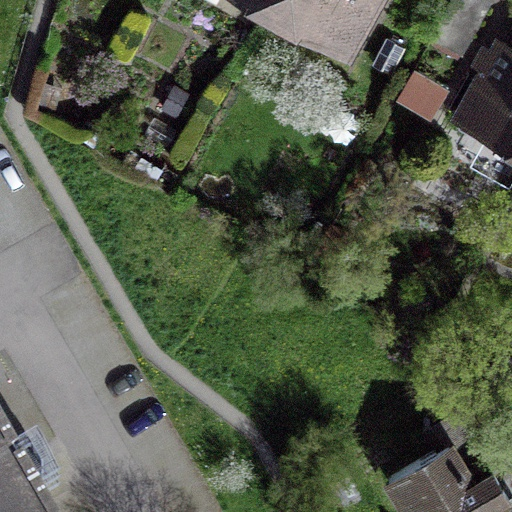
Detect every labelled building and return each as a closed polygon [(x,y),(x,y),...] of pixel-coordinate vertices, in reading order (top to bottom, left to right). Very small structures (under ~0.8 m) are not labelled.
[(250,0),(274,13),(280,0),(250,0)] [(378,0),(280,0),(274,13),(348,54),(378,0)] [(491,1),(489,0),(450,0),(430,36),(462,53),(491,1)] [(485,132),(511,146),(511,49),(498,42),(456,116),(458,117),(460,125),(476,134),(485,132)] [(446,442),(388,477),(409,510),(420,504),(425,511),(511,511),(511,499),(495,472),(506,465),(469,404),(435,424),(446,442)] [(0,511),(43,511),(0,437),(0,511)]
